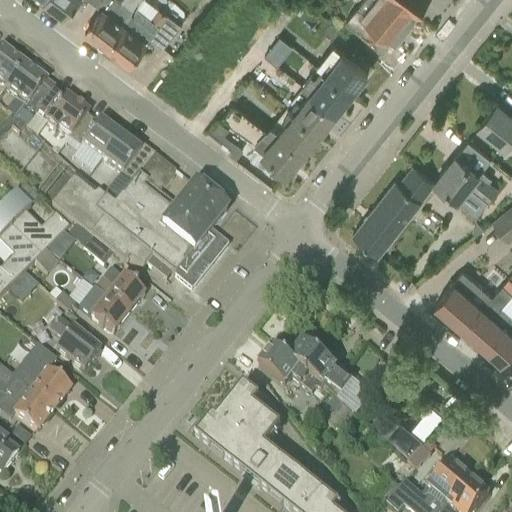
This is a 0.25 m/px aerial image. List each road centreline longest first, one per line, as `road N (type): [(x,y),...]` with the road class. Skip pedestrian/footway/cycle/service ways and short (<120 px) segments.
road 1 (residential): [(299,231),(0,4)]
road 2 (residential): [(81,511),(299,231)]
road 3 (residential): [(299,231),(487,0)]
road 4 (residential): [(511,414),(299,231)]
